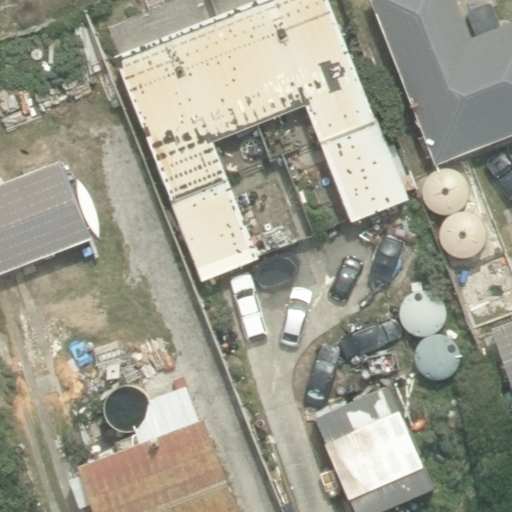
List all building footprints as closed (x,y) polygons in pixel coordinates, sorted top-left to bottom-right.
[(409,200),(329,0),(261,0),(114,58),(203,281),(258,259),(212,143),(305,106),(352,223),(409,200)] [(511,23),(471,39),(455,0),(368,0),(434,167),(511,136),(511,23)] [(0,273),(88,239),(58,161),(0,184),(0,273)] [(511,387),(511,322),(492,329),(511,387)] [(94,511),(239,511),(204,419),(78,467),(94,511)]
